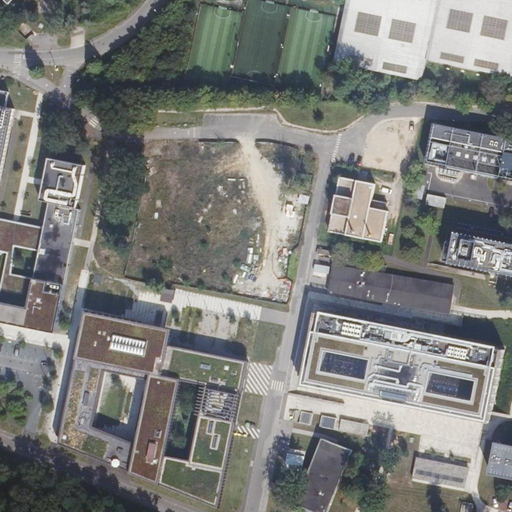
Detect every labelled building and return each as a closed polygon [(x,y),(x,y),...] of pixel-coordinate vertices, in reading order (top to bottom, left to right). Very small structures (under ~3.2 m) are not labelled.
[(348,0),(336,60),(420,77),(435,0),(348,0)] [(511,0),(441,0),(430,58),(511,76),(511,0)] [(0,322),(0,323),(53,334),(61,295),(62,289),(73,239),(80,209),(76,209),(85,166),(49,158),(43,182),(38,205),(48,207),(43,228),(15,222),(0,219),(0,181),(15,113),(5,111),(9,93),(0,91),(0,322)] [(346,111),(315,110),(315,118),(324,118),(324,123),(345,123),(346,111)] [(305,123),(306,112),(292,111),(291,122),(305,123)] [(511,181),(511,140),(432,124),(424,164),(511,181)] [(389,155),(359,151),(358,158),(355,157),(352,169),(356,170),(355,171),(385,176),(386,174),(390,175),(392,163),(388,162),(389,155)] [(161,217),(177,221),(191,155),(175,152),(161,217)] [(337,177),(327,231),(380,241),(386,211),(383,210),(384,203),(369,200),(372,184),(337,177)] [(422,187),(412,185),(411,192),(414,193),(413,198),(420,199),(422,187)] [(444,209),(446,199),(427,195),(425,206),(444,209)] [(482,220),(484,207),(469,205),(467,219),(475,220),(475,219),(482,220)] [(511,244),(452,233),(446,263),(511,276),(511,244)] [(198,302),(208,238),(187,234),(172,326),(192,329),(196,302),(198,302)] [(326,251),(316,249),(315,255),(324,257),(326,251)] [(150,256),(149,270),(164,271),(165,257),(150,256)] [(344,258),(342,268),(380,274),(382,265),(344,258)] [(448,313),(452,287),(380,274),(342,268),(330,266),(325,292),(448,313)] [(491,426),(506,351),(318,311),(302,387),(491,426)] [(220,506),(250,363),(171,346),(174,330),(91,313),(63,443),(105,460),(220,506)] [(269,364),(271,357),(255,353),(254,360),(269,364)] [(299,423),(310,425),(312,414),(300,412),(299,423)] [(322,414),(319,426),(333,430),(336,418),(322,414)] [(339,432),(367,435),(368,423),(341,420),(339,432)] [(294,505),(311,511),(324,511),(349,452),(320,440),(294,505)] [(511,446),(497,444),(491,475),(511,478),(511,446)] [(470,471),(417,459),(413,479),(465,491),(470,471)]
